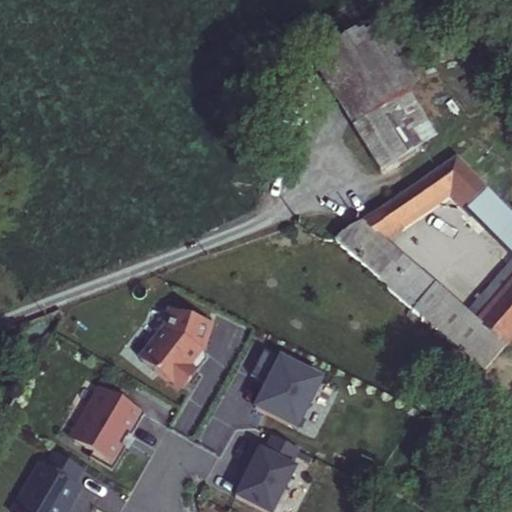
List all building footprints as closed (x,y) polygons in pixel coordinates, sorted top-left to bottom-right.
[(379,9),(314,48),(356,116),(395,93),(424,75),(379,9)] [(395,93),(356,116),(384,162),(425,138),(395,93)] [(511,205),(458,155),(338,232),(391,279),(388,283),(481,365),(511,329),(511,205)] [(167,330),(143,361),(182,392),(193,379),(191,377),(196,370),(193,367),(205,351),(207,352),(212,324),(174,312),(167,330)] [(252,402),(294,423),(319,374),(261,345),(248,371),(262,377),(263,375),(270,378),(264,388),(260,386),(252,402)] [(191,377),(193,379),(208,361),(205,351),(193,367),(196,370),(191,377)] [(91,457),(113,470),(126,448),(122,446),(130,433),(133,435),(145,414),(103,388),(85,418),(88,420),(75,441),(93,452),(91,457)] [(233,491),(269,509),(292,462),(288,460),(296,444),(269,430),(261,446),(256,444),(233,491)] [(64,511),(80,486),(75,483),(83,470),(56,453),(47,466),(42,463),(12,511),(64,511)]
